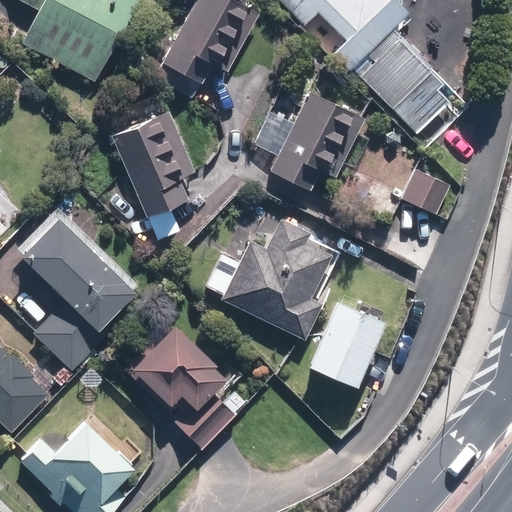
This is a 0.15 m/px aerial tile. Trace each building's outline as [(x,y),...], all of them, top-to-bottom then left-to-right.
[(10,0),(36,12),(19,44),(93,81),(134,0),(10,0)] [(255,14),(226,0),(193,0),(152,82),(190,101),(207,67),(224,76),(255,14)] [(274,0),(301,26),(312,15),(338,41),(327,52),(347,73),(387,33),(404,17),(386,0),(274,0)] [(355,77),(413,135),(445,102),(434,91),(439,85),(387,33),(363,57),(369,63),(355,77)] [(362,119),(306,92),(267,172),(307,191),(316,173),(332,181),(362,119)] [(149,118),(141,102),(106,120),(113,135),(149,118)] [(113,135),(106,139),(146,219),(185,199),(176,180),(192,172),(162,111),(149,118),(113,135)] [(433,215),(445,186),(411,171),(399,201),(433,215)] [(129,294),(49,219),(12,258),(60,304),(31,335),(70,372),(109,331),(101,324),(129,294)] [(246,242),(217,300),(300,341),(318,306),(304,299),(325,258),(300,246),(306,234),(276,220),(261,250),(246,242)] [(302,370),(350,390),(377,324),(329,304),(302,370)] [(215,379),(217,377),(167,325),(121,369),(132,380),(133,379),(161,408),(173,397),(184,409),(169,423),(195,450),(230,417),(206,392),(218,381),(215,379)] [(0,352),(0,425),(8,433),(44,395),(43,394),(51,386),(33,369),(28,374),(9,356),(7,359),(0,352)] [(39,438),(16,461),(49,493),(46,496),(57,506),(60,504),(68,511),(107,511),(122,497),(110,485),(127,469),(80,423),(52,451),(39,438)]
